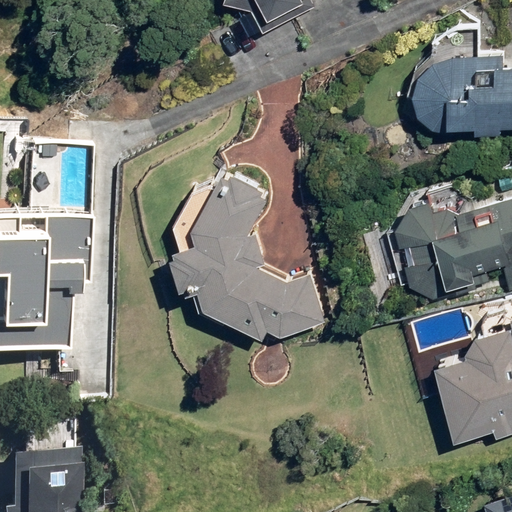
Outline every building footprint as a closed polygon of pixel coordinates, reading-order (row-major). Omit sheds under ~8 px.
[(317,0),(258,0),(269,24),(319,2),(317,0)] [(433,132),(446,136),(511,132),(511,68),(501,69),(500,57),(447,59),(432,66),(419,79),(412,96),(418,118),(433,132)] [(205,230),(189,234),(202,291),(274,332),(329,315),(314,266),(292,273),(273,262),(262,211),(277,185),(233,161),(202,217),(205,230)] [(417,197),(404,222),(418,278),(438,291),(509,273),(511,284),(511,193),(464,205),(438,191),(417,197)] [(0,331),(68,336),(71,278),(80,279),(80,272),(89,272),(93,206),(0,201),(0,331)] [(444,356),(465,441),(511,429),(511,315),(481,323),(487,345),(444,356)] [(82,442),(15,441),(14,494),(6,493),(9,511),(85,511),(86,453),(82,453),(82,442)] [(511,511),(511,491),(493,497),(497,511),(511,511)]
